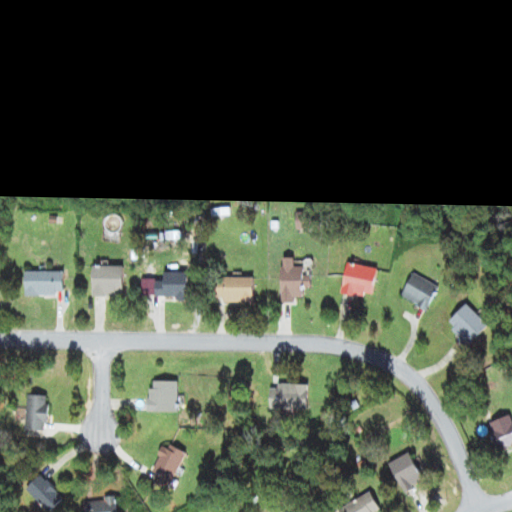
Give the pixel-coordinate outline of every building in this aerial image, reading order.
[(295,230),(318,230),(318,213),(295,213),(295,230)] [(372,298),(376,268),(345,264),(341,294),(372,298)] [(92,296),(122,296),(122,266),(92,266),(92,296)] [(279,267),(279,303),(303,303),(303,291),(309,291),(309,275),(302,275),(302,267),(279,267)] [(24,272),(24,296),(62,296),(62,272),(24,272)] [(186,273),(162,273),(162,281),(153,281),(153,299),(186,299),(186,273)] [(438,288),(412,274),(399,297),(425,312),(438,288)] [(252,302),(252,278),(214,278),(214,302),(252,302)] [(447,323),(468,345),(487,326),(466,305),(447,323)] [(176,382),(147,382),(147,412),(176,412),(176,382)] [(268,386),(268,410),(306,410),(306,386),(268,386)] [(45,431),(45,396),(25,396),(25,431),(45,431)] [(511,447),(511,423),(509,417),(488,424),(498,452),(511,447)] [(147,475),(167,486),(184,455),(164,444),(147,475)] [(423,481),(408,454),(388,465),(403,493),(423,481)] [(24,489),(46,511),(48,511),(62,499),(39,475),(24,489)] [(374,511),(378,510),(370,493),(347,504),(351,511),(374,511)]
